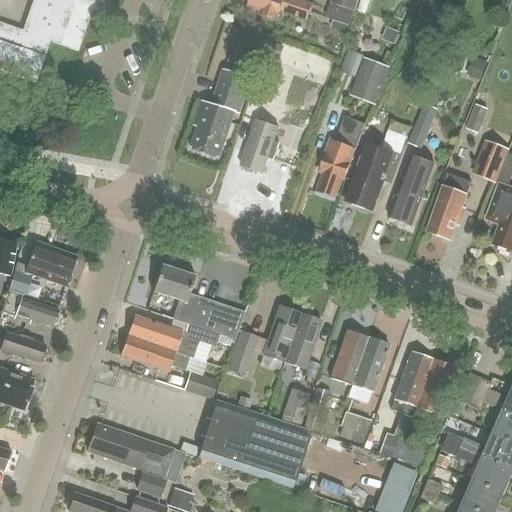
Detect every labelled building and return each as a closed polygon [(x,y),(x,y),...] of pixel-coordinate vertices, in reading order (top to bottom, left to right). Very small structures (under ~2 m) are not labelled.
[(0,71),(35,84),(50,42),(77,53),(95,0),(33,0),(22,32),(0,24),(0,71)] [(308,22),(313,7),(291,0),(251,0),(248,9),(262,13),(260,17),(278,23),(282,13),(308,22)] [(329,0),(329,4),(363,14),(367,0),(329,0)] [(430,0),(424,0),(417,17),(434,24),(443,5),(430,0)] [(347,27),(353,13),(328,4),(323,18),(333,22),(347,27)] [(333,22),(331,28),(344,33),(347,27),(333,22)] [(240,27),(238,43),(266,47),(269,32),(240,27)] [(386,30),(381,41),(393,46),(398,35),(386,30)] [(270,44),(267,55),(278,58),(282,48),(270,44)] [(393,67),(367,57),(352,93),(378,104),(393,67)] [(474,58),(466,76),(480,82),(488,64),(474,58)] [(282,71),(267,66),(256,98),(272,103),(282,71)] [(252,82),(235,76),(225,73),(213,106),(204,103),(195,128),(199,130),(192,151),(220,160),(236,115),(241,116),(252,82)] [(476,106),(466,130),(479,135),(488,111),(476,106)] [(351,164),(365,125),(345,119),(337,144),(331,142),(320,173),(325,175),(318,194),(335,200),(342,180),(345,181),(351,164)] [(410,145),(421,150),(431,125),(421,121),(410,145)] [(256,123),(242,168),(263,176),(269,160),(275,162),(280,146),(275,144),(279,132),(256,123)] [(401,156),(408,138),(386,130),(381,143),(392,147),(390,153),(368,145),(347,203),(373,213),(384,182),(393,185),(402,157),(401,156)] [(509,150),(486,141),(473,175),(496,184),(509,150)] [(413,227),(436,166),(412,157),(390,219),(400,223),(401,226),(406,228),(409,226),(413,227)] [(448,175),(444,187),(468,196),(471,187),(472,184),(448,175)] [(460,228),(466,211),(463,210),(468,196),(444,187),(439,201),(440,201),(428,233),(451,242),(457,226),(460,228)] [(511,253),(511,191),(501,187),(489,222),(501,226),(494,247),(511,253)] [(9,276),(15,243),(0,240),(0,288),(3,275),(9,276)] [(64,287),(75,257),(34,242),(25,267),(23,271),(64,287)] [(18,264),(15,273),(22,275),(22,274),(23,271),(25,267),(18,264)] [(236,342),(246,315),(190,297),(197,279),(163,268),(153,296),(179,304),(173,322),(188,327),(236,342)] [(10,288),(27,294),(32,278),(22,275),(15,273),(10,288)] [(1,315),(13,319),(29,323),(30,320),(51,327),(56,311),(10,296),(6,309),(4,308),(1,315)] [(285,364),(302,317),(281,310),(265,357),(285,364)] [(305,371),(322,324),(302,317),(285,364),(305,371)] [(236,342),(188,327),(186,335),(182,334),(182,335),(136,319),(130,338),(193,360),(205,364),(210,348),(216,349),(217,345),(233,350),(234,346),(236,342)] [(38,362),(44,346),(30,341),(31,339),(18,335),(17,337),(4,332),(4,334),(0,332),(0,351),(14,356),(14,354),(38,362)] [(259,338),(243,333),(229,372),(246,378),(259,338)] [(352,388),(369,340),(348,333),(331,381),(352,388)] [(205,364),(193,360),(130,338),(123,358),(169,374),(170,368),(188,374),(201,378),(206,364),(205,364)] [(373,395),(390,347),(369,340),(352,388),(373,395)] [(414,410),(431,361),(412,354),(395,403),(414,410)] [(437,418),(454,369),(431,361),(414,410),(437,418)] [(0,403),(15,409),(15,407),(22,410),(32,381),(30,380),(30,378),(0,368),(0,403)] [(215,383),(201,378),(188,374),(182,392),(210,401),(215,383)] [(482,379),(470,374),(457,403),(469,408),(482,379)] [(481,413),(484,405),(494,384),(482,379),(469,408),(481,413)] [(320,432),(332,392),(317,387),(305,427),(320,432)] [(511,417),(511,388),(507,399),(490,392),(484,405),(501,412),(511,417)] [(311,395),(292,389),(282,418),(300,425),(311,395)] [(239,399),(235,408),(248,412),(251,403),(239,399)] [(198,459),(292,490),(311,434),(216,403),(198,459)] [(511,444),(511,417),(501,412),(491,436),(511,444)] [(347,429),(344,439),(366,446),(374,422),(348,413),(344,428),(347,429)] [(163,482),(172,453),(104,430),(103,434),(97,433),(91,449),(97,451),(96,456),(144,472),(137,491),(161,499),(166,483),(163,482)] [(511,444),(491,436),(484,450),(446,434),(442,443),(511,472),(511,444)] [(421,469),(428,448),(397,437),(390,459),(421,469)] [(328,439),(325,448),(336,452),(339,443),(328,439)] [(502,496),(511,474),(511,472),(442,443),(438,452),(476,469),(470,483),(502,496)] [(0,470),(2,471),(9,452),(0,449),(0,470)] [(438,457),(434,466),(445,470),(449,461),(438,457)] [(404,511),(416,469),(392,463),(377,511),(404,511)] [(436,496),(440,487),(428,482),(424,491),(436,496)] [(472,511),(495,511),(502,496),(470,483),(460,507),(472,511)] [(190,511),(196,495),(176,488),(170,506),(187,511),(190,511)] [(433,505),(436,496),(424,491),(420,500),(433,505)] [(134,500),(129,511),(122,511),(75,495),(69,511),(166,511),(167,511),(134,500)]
